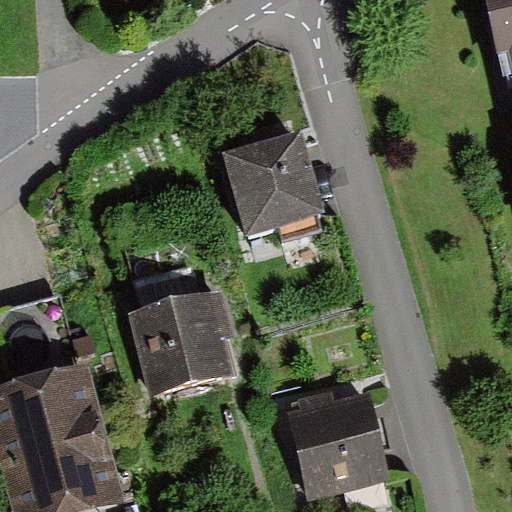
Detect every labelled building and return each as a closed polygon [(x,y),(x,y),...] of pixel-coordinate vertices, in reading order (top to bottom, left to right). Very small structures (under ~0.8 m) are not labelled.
[(511,0),(492,0),(511,75),(511,0)] [(224,152),(248,238),(327,216),(303,131),(224,152)] [(127,315),(150,397),(236,373),(226,340),(236,338),(222,289),(127,315)] [(61,298),(0,311),(0,344),(9,383),(77,367),(61,298)] [(0,384),(0,472),(9,511),(91,511),(121,505),(89,364),(77,367),(9,383),(0,384)] [(290,413),(311,500),(389,482),(368,394),(290,413)]
